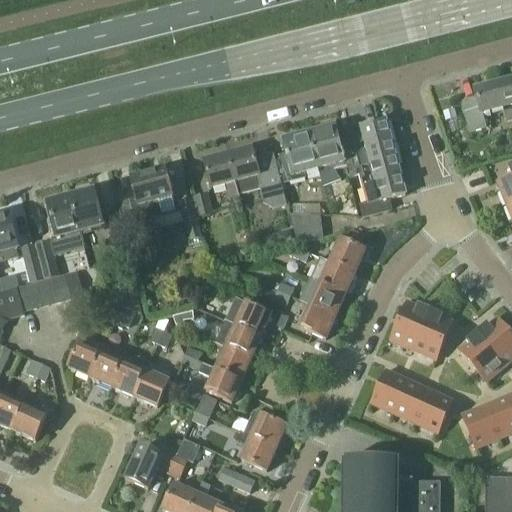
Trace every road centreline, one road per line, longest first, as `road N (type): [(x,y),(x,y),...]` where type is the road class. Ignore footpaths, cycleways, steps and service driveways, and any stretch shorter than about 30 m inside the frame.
road 1 (primary): [(0,125),(490,0)]
road 2 (residential): [(0,184),(401,74)]
road 3 (primary): [(241,0),(0,61)]
road 4 (residential): [(91,511),(125,431),(71,409),(34,497)]
road 5 (residential): [(322,416),(261,391),(281,342),(344,367)]
road 6 (residential): [(344,367),(392,273),(448,221)]
road 7 (residential): [(448,221),(401,74)]
